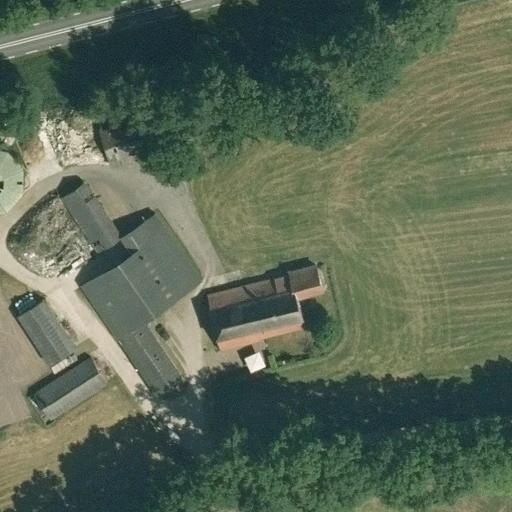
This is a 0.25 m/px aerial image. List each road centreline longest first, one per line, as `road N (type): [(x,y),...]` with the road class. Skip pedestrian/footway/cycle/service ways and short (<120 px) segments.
road 1 (unclassified): [(511,419),(214,460),(145,508)]
road 2 (primary): [(0,45),(179,0)]
